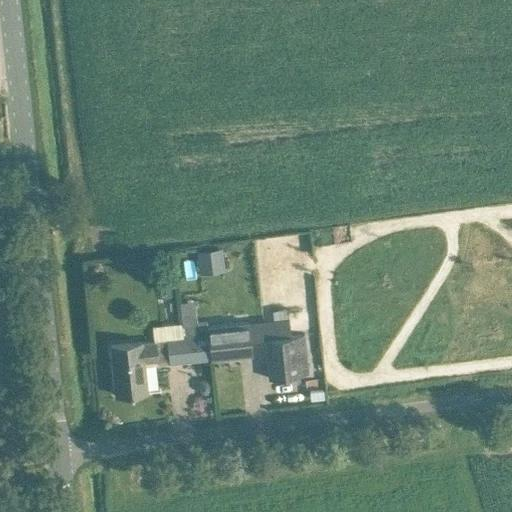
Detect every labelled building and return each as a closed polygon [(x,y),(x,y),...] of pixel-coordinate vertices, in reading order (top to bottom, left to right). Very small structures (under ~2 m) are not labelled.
[(222,247),(196,250),(199,273),(224,269),(222,247)] [(157,284),(158,295),(172,294),(171,283),(157,284)] [(112,367),(114,367),(117,393),(149,390),(145,359),(156,358),(157,363),(254,353),(250,321),(207,326),(206,319),(152,325),(153,340),(143,341),(143,340),(109,344),(112,367)] [(308,373),(304,333),(264,337),(268,377),(308,373)] [(202,380),(198,383),(199,390),(203,393),(207,393),(210,389),(210,382),(206,379),(202,380)]
